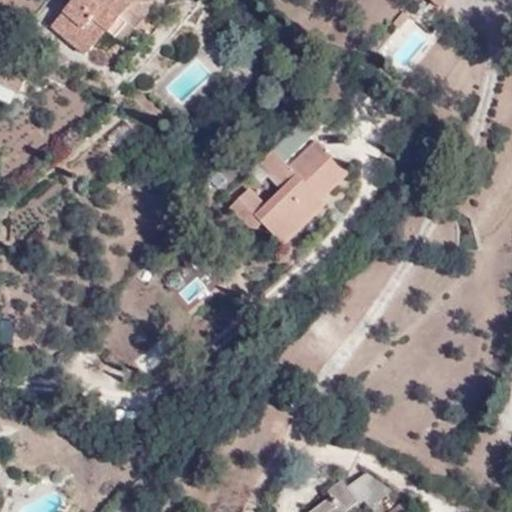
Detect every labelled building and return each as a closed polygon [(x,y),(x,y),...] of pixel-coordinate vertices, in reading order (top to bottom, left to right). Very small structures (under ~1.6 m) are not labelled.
[(144,18),(157,3),(154,0),(77,0),(54,29),(87,56),(108,31),(116,39),(137,13),(144,18)] [(441,10),(449,0),(437,0),(434,4),(441,10)] [(116,39),(123,44),(144,18),(137,13),(116,39)] [(401,15),(394,23),(400,29),(408,20),(401,15)] [(33,69),(0,53),(0,83),(21,94),(33,69)] [(290,166),(307,150),(290,133),(251,172),(262,184),(268,177),(281,190),(297,174),(290,166)] [(322,201),(350,174),(316,141),(307,150),(290,166),(297,174),(281,190),(266,205),(251,189),(231,208),(254,232),(263,223),(285,245),(326,205),(322,201)] [(146,346),(134,363),(149,373),(160,356),(146,346)] [(371,509),(393,494),(368,473),(347,488),(358,503),(360,505),(366,502),(371,509)] [(406,511),(408,507),(407,506),(398,511),(346,511),(358,503),(347,488),(341,480),(327,490),(331,495),(307,511),(406,511)]
